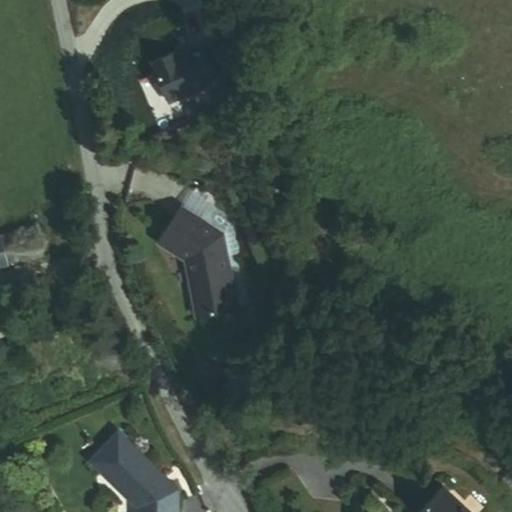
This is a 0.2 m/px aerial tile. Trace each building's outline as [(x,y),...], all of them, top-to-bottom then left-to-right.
[(209,41),(148,59),(160,100),(221,83),(209,41)] [(234,242),(178,205),(153,243),(199,273),(180,302),(211,323),(244,274),(222,260),(234,242)] [(0,268),(36,262),(30,234),(0,239),(0,268)] [(124,431),(92,463),(139,509),(142,508),(142,511),(184,511),(184,487),(180,487),(173,487),(166,481),(170,477),(124,431)] [(180,487),(170,477),(166,481),(173,487),(180,487)] [(428,510),(430,511),(488,511),(458,481),(428,510)]
